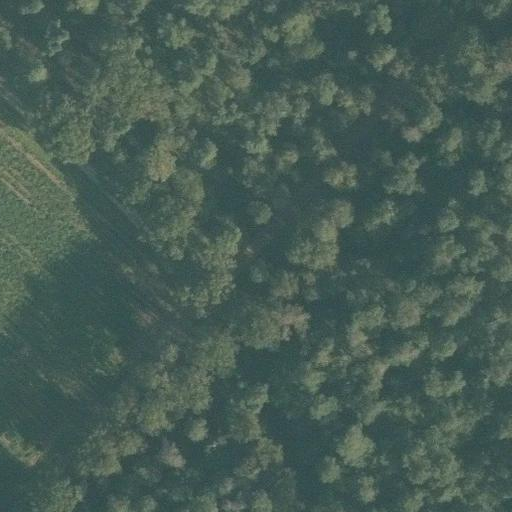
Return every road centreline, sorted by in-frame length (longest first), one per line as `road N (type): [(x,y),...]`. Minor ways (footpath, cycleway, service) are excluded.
road 1 (track): [(473,0),(204,302)]
road 2 (track): [(204,302),(121,200),(0,90)]
road 3 (track): [(204,302),(21,511)]
